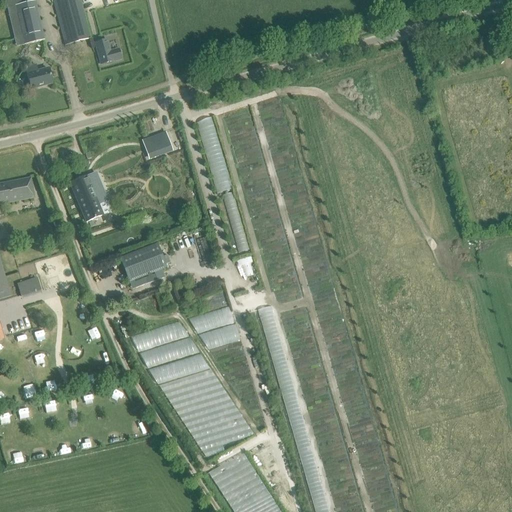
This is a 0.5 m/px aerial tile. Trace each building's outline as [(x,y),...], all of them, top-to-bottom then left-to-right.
[(53,0),(64,38),(65,46),(90,39),(90,37),(79,0),(53,0)] [(34,1),(13,6),(19,33),(22,45),(44,40),(34,1)] [(107,40),(95,44),(101,65),(113,62),(110,52),(107,40)] [(25,68),(28,79),(31,89),(52,84),(50,74),(48,69),(37,72),(35,65),(25,68)] [(217,193),(233,189),(213,116),(197,120),(217,193)] [(165,133),(142,141),(148,157),(171,149),(165,133)] [(87,176),(70,183),(86,222),(109,213),(109,214),(110,213),(110,212),(111,212),(107,202),(105,203),(104,201),(93,175),(93,174),(87,176)] [(34,197),(30,178),(0,184),(0,204),(25,199),(34,197)] [(29,226),(33,237),(53,230),(50,220),(29,226)] [(157,244),(119,259),(128,282),(153,273),(153,275),(142,279),(144,284),(164,277),(161,269),(166,267),(166,266),(162,257),(157,244)] [(16,284),(20,297),(41,291),(37,278),(16,284)] [(192,316),(203,351),(239,340),(229,305),(192,316)] [(272,306),(259,309),(277,388),(290,385),(272,306)] [(149,385),(201,374),(189,320),(137,332),(149,385)] [(46,330),(38,330),(39,339),(47,338),(46,330)] [(19,347),(29,344),(26,334),(16,337),(19,347)] [(98,357),(101,366),(111,363),(107,353),(98,357)] [(44,354),(36,355),(38,364),(45,362),(44,354)] [(23,394),(31,394),(30,386),(22,386),(23,394)] [(122,390),(114,395),(118,404),(127,399),(122,390)] [(46,404),(47,414),(56,413),(54,403),(46,404)] [(8,413),(0,413),(0,423),(9,422),(8,413)] [(141,419),(130,422),(134,434),(145,430),(141,419)] [(109,439),(118,437),(116,429),(107,431),(109,439)] [(83,447),(92,446),(91,437),(82,438),(83,447)] [(279,511),(247,452),(211,471),(232,511),(279,511)]
